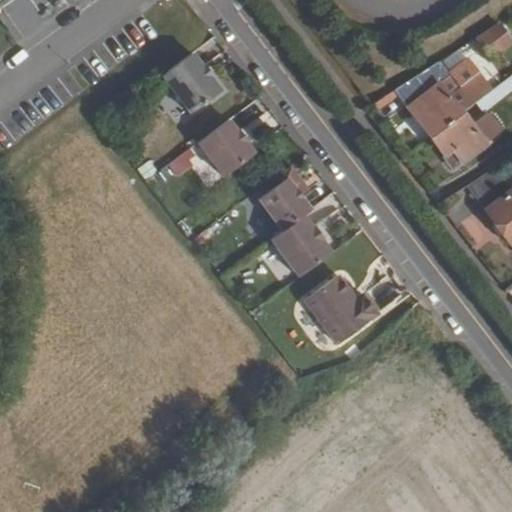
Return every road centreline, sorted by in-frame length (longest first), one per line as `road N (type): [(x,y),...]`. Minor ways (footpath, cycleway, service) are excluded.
road 1 (tertiary): [(511,367),(229,0)]
road 2 (residential): [(0,96),(125,0)]
